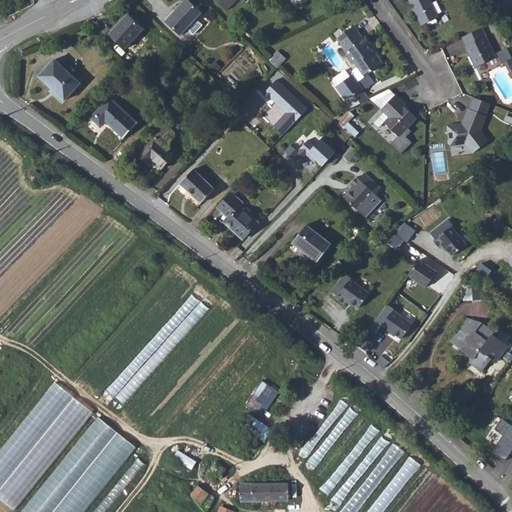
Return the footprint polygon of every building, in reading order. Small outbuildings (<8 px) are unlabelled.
[(185,34),(205,12),(191,0),(187,0),(169,19),(185,34)] [(410,0),(422,23),(439,15),(431,0),(410,0)] [(111,31),(127,46),(145,27),(129,12),(111,31)] [(497,55),(482,26),(463,35),(472,53),(471,54),(476,65),(497,55)] [(353,27),(337,39),(348,54),(345,56),(351,64),(355,64),(356,66),(351,70),(350,74),(334,85),(343,98),(350,94),(355,94),(362,89),(356,81),(362,77),(362,74),(368,70),(371,70),(381,64),(372,53),(373,49),(365,38),(361,40),(353,27)] [(56,58),(40,75),(66,99),(81,82),(56,58)] [(308,108),(276,79),(263,92),(286,113),(273,127),(282,136),(308,108)] [(368,98),(362,89),(355,94),(350,94),(343,98),(349,107),(368,98)] [(404,104),(393,94),(379,108),(387,116),(382,122),(396,135),(388,143),(398,153),(409,142),(403,136),(409,131),(405,127),(414,117),(402,106),(404,104)] [(491,103),(475,96),(470,108),(469,107),(463,122),(449,123),(450,143),(465,142),(473,152),(489,140),(481,130),(487,115),(486,115),(491,103)] [(109,97),(90,117),(101,128),(105,124),(123,140),(138,122),(109,97)] [(348,110),(338,121),(354,136),(358,131),(347,121),(353,114),(348,110)] [(167,127),(142,153),(151,162),(155,159),(165,167),(177,154),(174,149),(176,147),(176,139),(180,136),(180,133),(174,126),(167,127)] [(306,154),(322,168),(337,151),(321,137),(314,145),(308,140),(296,154),(302,158),(306,154)] [(205,202),(218,188),(197,169),(184,183),(205,202)] [(371,219),(386,203),(380,197),(386,190),(369,176),(364,180),(363,179),(356,187),(358,189),(349,200),(364,213),(371,219)] [(244,204),(246,201),(235,190),(221,204),(232,215),(228,220),(248,238),(263,222),(244,204)] [(445,221),(438,217),(425,235),(431,239),(429,241),(437,247),(440,244),(451,252),(462,237),(444,223),(445,221)] [(383,239),(398,249),(404,240),(407,243),(416,229),(405,221),(383,239)] [(306,225),(293,240),(318,261),(331,246),(306,225)] [(422,262),(412,277),(430,289),(440,274),(422,262)] [(356,277),(350,272),(336,291),(341,295),(340,298),(347,304),(350,300),(361,309),(373,294),(355,279),(356,277)] [(484,284),(466,285),(467,298),(485,296),(484,284)] [(393,305),(380,325),(386,329),(385,331),(393,336),(396,332),(407,339),(417,324),(398,311),(399,310),(393,305)] [(476,335),(465,328),(453,345),(464,352),(476,335)] [(488,344),(476,335),(464,352),(476,360),(473,364),(485,372),(494,361),(497,362),(508,347),(493,337),(488,344)] [(264,416),(280,390),(262,379),(246,405),(264,416)] [(0,496),(21,511),(92,408),(51,380),(0,454),(0,496)] [(311,456),(348,403),(340,397),(303,450),(311,456)] [(240,425),(266,441),(274,428),(248,412),(240,425)] [(324,478),(368,419),(361,414),(317,473),(324,478)] [(96,415),(24,511),(86,511),(136,444),(96,415)] [(492,452),(504,460),(511,447),(511,424),(501,417),(493,429),(503,435),(492,452)] [(324,490),(331,495),(378,428),(371,423),(324,490)] [(363,503),(404,450),(397,445),(367,483),(359,492),(355,497),(363,503)] [(194,467),(197,459),(178,450),(174,459),(194,467)] [(409,478),(420,463),(411,456),(400,472),(409,478)] [(204,476),(215,484),(223,474),(222,473),(227,467),(216,459),(204,476)] [(189,494),(202,506),(212,494),(197,483),(189,494)] [(239,497),(287,497),(286,485),(286,484),(239,483),(239,497)]
